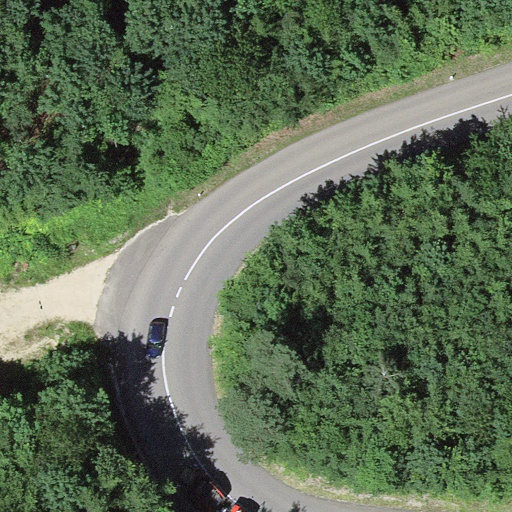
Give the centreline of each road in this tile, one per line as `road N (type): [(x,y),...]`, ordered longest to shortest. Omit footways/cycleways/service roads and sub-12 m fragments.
road 1 (tertiary): [(251,511),(196,455),(164,373),(172,306),(196,260),(228,223),(292,180),(365,145),(511,94)]
road 2 (track): [(0,325),(47,315),(166,329)]
